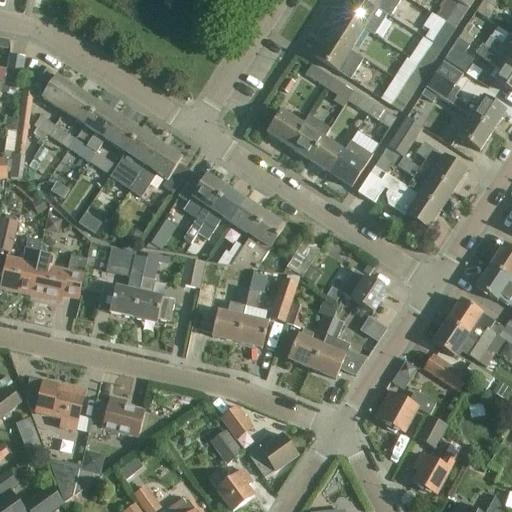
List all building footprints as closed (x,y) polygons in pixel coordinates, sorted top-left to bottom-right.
[(359,0),(351,0),(340,18),(362,32),(373,38),(386,17),(375,10),(359,0)] [(359,0),(375,10),(386,17),(389,19),(400,0),(359,0)] [(468,11),(450,0),(444,0),(439,9),(441,10),(436,18),(431,15),(430,16),(455,31),(468,11)] [(450,0),(468,11),(475,0),(450,0)] [(497,2),(494,0),(484,0),(475,14),(485,20),(497,2)] [(455,31),(430,16),(423,28),(429,32),(425,39),(432,44),(431,45),(441,52),(455,31)] [(328,39),(349,52),(362,32),(340,18),(328,39)] [(467,26),(461,35),(473,42),(478,33),(467,26)] [(461,35),(444,61),(464,74),(473,61),(464,55),(473,42),(461,35)] [(489,40),(484,49),(511,67),(511,39),(509,38),(507,37),(501,47),(489,40)] [(0,38),(0,48),(8,50),(10,41),(0,38)] [(328,39),(314,60),(331,71),(336,73),(349,82),(363,61),(349,52),(328,39)] [(431,45),(417,66),(427,73),(441,52),(431,45)] [(511,95),(511,67),(484,49),(481,47),(474,57),(499,72),(492,82),(511,95)] [(25,64),(42,65),(43,49),(27,48),(25,64)] [(9,57),(7,66),(6,72),(0,70),(0,85),(1,86),(1,85),(19,88),(23,60),(9,57)] [(454,89),(463,77),(442,63),(425,90),(436,97),(445,103),(454,89)] [(427,73),(417,66),(404,87),(414,93),(427,73)] [(331,80),(311,67),(305,77),(325,90),(331,80)] [(40,92),(45,83),(51,75),(40,68),(29,84),(40,92)] [(42,100),(63,114),(77,92),(56,78),(42,100)] [(288,80),(280,91),(287,96),(295,84),(288,80)] [(333,104),(342,109),(352,94),(331,80),(325,90),(337,97),(333,104)] [(33,88),(23,86),(13,156),(12,156),(11,162),(9,162),(6,180),(7,180),(7,178),(9,178),(9,180),(21,182),(24,158),(33,88)] [(391,108),(401,114),(414,93),(404,87),(391,108)] [(468,118),(492,134),(505,114),(481,98),(475,108),(467,103),(465,107),(455,101),(460,93),(454,89),(445,103),(451,107),(451,106),(461,113),(468,118)] [(425,90),(420,97),(431,104),(436,97),(425,90)] [(63,114),(84,127),(98,106),(77,92),(63,114)] [(347,103),(366,115),(372,107),(352,94),(342,109),(343,110),(347,103)] [(75,141),(68,151),(93,168),(100,157),(96,155),(105,141),(109,144),(123,123),(98,106),(84,127),(97,136),(94,140),(92,139),(86,148),(75,141)] [(395,122),(393,120),(372,107),(366,115),(389,131),(395,122)] [(266,136),(287,150),(301,127),(280,114),(266,136)] [(307,163),(328,130),(309,117),(302,128),(301,127),(287,150),(307,163)] [(468,119),(455,138),(479,153),(492,134),(468,118),(468,119)] [(40,119),(33,129),(36,131),(33,136),(35,137),(34,139),(42,144),(46,137),(47,138),(54,128),(40,119)] [(465,173),(450,163),(423,145),(416,156),(425,162),(419,170),(403,160),(423,130),(406,119),(387,149),(453,193),(465,173)] [(123,123),(109,144),(131,159),(145,137),(123,123)] [(54,128),(47,138),(68,151),(75,141),(54,128)] [(328,130),(307,163),(328,176),(342,154),(323,141),(330,131),(328,130)] [(257,135),(250,144),(269,156),(275,146),(257,135)] [(131,159),(145,168),(159,146),(145,137),(131,159)] [(350,191),(371,157),(350,144),(343,155),(342,154),(328,176),(350,191)] [(146,169),(138,182),(137,181),(130,191),(142,199),(157,176),(166,182),(162,188),(171,195),(175,189),(187,172),(178,166),(181,161),(159,146),(145,168),(146,169)] [(387,149),(375,168),(386,176),(391,168),(396,171),(398,170),(412,179),(406,189),(440,212),(453,193),(387,149)] [(116,182),(123,172),(100,157),(93,168),(116,182)] [(0,180),(6,180),(9,162),(6,162),(6,161),(0,161),(0,180)] [(386,176),(375,168),(357,195),(373,205),(383,189),(388,192),(385,196),(387,205),(427,232),(440,212),(406,189),(386,176)] [(123,172),(116,182),(130,191),(137,181),(123,172)] [(188,246),(196,236),(203,223),(225,190),(206,177),(203,182),(194,176),(179,199),(187,204),(190,199),(204,208),(182,242),(188,246)] [(245,203),(225,190),(203,223),(196,236),(207,243),(222,220),(229,225),(245,203)] [(41,201),(32,206),(38,216),(46,210),(41,201)] [(229,225),(249,238),(264,215),(245,203),(229,225)] [(242,249),(230,268),(233,268),(255,271),(284,228),(264,215),(249,238),(242,250),(242,249)] [(0,223),(0,251),(11,254),(18,224),(15,223),(16,219),(5,217),(4,221),(1,220),(0,223)] [(148,244),(155,249),(172,225),(164,220),(148,244)] [(342,255),(358,246),(354,237),(338,246),(342,255)] [(0,287),(0,291),(30,299),(39,257),(42,243),(27,240),(22,262),(7,258),(0,287)] [(282,276),(302,280),(319,252),(303,242),(282,276)] [(230,268),(242,249),(235,245),(229,255),(225,253),(217,266),(230,268)] [(490,268),(510,281),(511,278),(511,251),(504,247),(490,268)] [(108,316),(131,321),(145,260),(134,258),(135,254),(127,254),(111,250),(106,274),(129,279),(127,290),(115,288),(108,316)] [(168,326),(173,306),(173,303),(151,298),(158,265),(171,268),(173,260),(147,256),(146,260),(145,260),(131,321),(155,327),(156,323),(168,326)] [(77,303),(82,283),(86,263),(70,259),(67,271),(52,268),(54,260),(39,257),(30,299),(60,305),(61,299),(77,303)] [(186,261),(180,287),(199,291),(204,265),(186,261)] [(476,290),(493,301),(496,303),(497,301),(511,310),(511,320),(509,324),(511,326),(511,282),(510,281),(490,268),(476,290)] [(353,274),(350,279),(339,295),(372,316),(386,296),(353,274)] [(284,325),(297,286),(282,281),(269,320),(284,325)] [(211,339),(236,345),(247,292),(237,290),(234,306),(229,305),(227,317),(216,315),(211,339)] [(247,292),(236,345),(261,351),(267,326),(263,326),(266,313),(254,311),(257,295),(247,292)] [(461,302),(447,324),(467,338),(477,344),(486,350),(494,356),(503,342),(511,347),(511,326),(509,324),(504,332),(481,317),(481,316),(461,302)] [(293,306),(286,325),(299,330),(306,311),(300,309),(293,306)] [(324,338),(331,322),(321,318),(314,334),(324,338)] [(320,349),(310,372),(334,382),(338,371),(356,379),(367,361),(346,352),(349,345),(336,340),(343,324),(332,320),(331,322),(324,338),(320,349)] [(462,354),(477,364),(486,369),(494,356),(486,350),(477,344),(467,338),(447,324),(433,345),(453,358),(454,357),(458,360),(462,354)] [(286,362),(310,372),(320,349),(309,345),(313,336),(303,331),(299,341),(296,340),(286,362)] [(511,350),(511,349),(501,365),(511,371),(511,350)] [(424,371),(459,395),(468,381),(463,378),(433,358),(424,371)] [(470,368),(463,378),(468,381),(483,391),(490,381),(470,368)] [(0,392),(11,384),(6,377),(0,382),(0,392)] [(175,399),(178,379),(167,378),(164,397),(175,399)] [(73,432),(81,400),(69,397),(71,391),(41,384),(41,385),(27,381),(23,399),(27,412),(34,414),(34,415),(60,421),(58,429),(73,432)] [(0,421),(22,405),(9,388),(0,394),(0,421)] [(183,390),(180,401),(194,405),(197,393),(183,390)] [(482,406),(479,391),(466,394),(468,409),(482,406)] [(414,394),(408,406),(388,395),(381,409),(387,412),(381,423),(403,435),(416,411),(430,418),(436,406),(414,394)] [(137,441),(139,434),(143,415),(124,410),(125,404),(109,400),(108,406),(95,403),(87,436),(101,439),(103,433),(137,441)] [(236,410),(220,422),(236,443),(252,431),(236,410)] [(417,441),(435,450),(447,428),(429,419),(417,441)] [(226,432),(224,434),(209,444),(226,467),(243,455),(226,432)] [(274,474),(297,458),(282,438),(273,444),(268,438),(255,447),(258,451),(248,458),(264,480),(274,473),(274,474)] [(0,461),(8,456),(2,447),(0,448),(0,461)] [(85,454),(80,472),(98,476),(103,459),(85,454)] [(435,497),(444,479),(455,459),(446,454),(439,467),(420,457),(413,471),(418,474),(413,485),(435,497)] [(80,469),(47,462),(63,506),(72,499),(79,472),(80,469)] [(128,466),(120,472),(126,481),(135,474),(128,466)] [(79,472),(72,499),(102,477),(98,476),(80,472),(79,472)] [(251,484),(248,479),(243,472),(225,485),(217,473),(208,479),(231,511),(233,511),(253,498),(245,488),(251,484)] [(0,511),(22,511),(16,502),(10,494),(18,488),(9,475),(0,481),(0,511)] [(144,511),(158,511),(161,510),(145,488),(133,497),(144,511)] [(27,511),(56,511),(63,507),(51,489),(24,507),(27,511)] [(500,511),(494,499),(487,511),(468,511),(458,507),(455,511),(500,511)] [(197,511),(190,502),(186,505),(183,501),(166,511),(197,511)]
